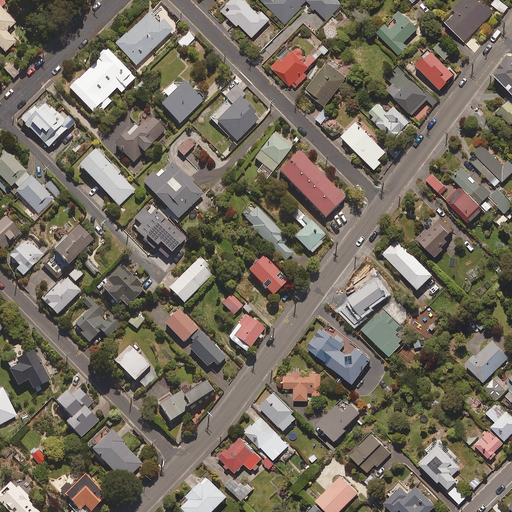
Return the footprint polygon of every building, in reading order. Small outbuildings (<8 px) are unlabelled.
[(259,16),(241,0),(233,0),(226,8),(230,11),(225,17),(237,28),(239,26),(252,39),(270,20),(262,13),(259,16)] [(260,0),(284,25),(308,2),(309,0),(260,0)] [(335,0),(309,0),(308,2),(326,21),(341,6),(335,0)] [(492,14),(477,0),(464,0),(453,11),(457,14),(446,25),(464,43),(492,14)] [(0,5),(0,47),(6,54),(18,43),(7,32),(17,23),(0,5)] [(401,13),(394,19),(398,24),(391,30),(387,26),(377,35),(398,57),(407,48),(403,44),(417,31),(401,13)] [(158,25),(148,14),(115,46),(135,67),(172,31),(162,21),(158,25)] [(195,38),(189,33),(179,45),(184,50),(195,38)] [(451,54),(439,44),(433,50),(445,60),(451,54)] [(289,50),(270,68),(289,88),(309,70),(289,50)] [(100,59),(68,90),(92,114),(99,107),(103,111),(111,102),(108,99),(117,90),(120,93),(135,79),(107,52),(105,54),(103,52),(98,57),(100,59)] [(431,52),(416,67),(439,91),(454,77),(431,52)] [(511,61),(507,57),(490,74),(511,96),(511,61)] [(20,74),(10,64),(4,70),(14,80),(20,74)] [(346,79),(327,65),(306,93),(324,108),(346,79)] [(424,95),(411,82),(400,93),(393,86),(387,92),(411,117),(428,100),(424,95)] [(203,102),(184,84),(177,92),(172,87),(162,97),(167,101),(159,109),(178,127),(203,102)] [(244,96),(234,86),(224,97),(228,100),(210,119),(236,143),(259,120),(239,101),(244,96)] [(428,91),(424,95),(428,100),(434,106),(439,102),(428,91)] [(511,124),(511,99),(511,98),(497,114),(510,126),(511,124)] [(58,116),(46,103),(37,112),(34,109),(20,122),(47,150),(74,124),(62,112),(58,116)] [(393,109),(388,115),(382,110),(384,109),(378,104),(369,114),(373,119),(370,122),(378,129),(393,143),(410,124),(393,109)] [(114,147),(133,164),(165,130),(152,118),(146,125),(144,124),(138,130),(134,126),(114,147)] [(386,154),(356,125),(341,139),(374,171),(381,164),(378,162),(386,154)] [(293,147),(275,133),(255,160),(272,173),(293,147)] [(189,139),(177,152),(184,158),(196,146),(189,139)] [(469,161),(496,188),(501,182),(502,183),(511,174),(511,165),(507,160),(502,165),(483,145),(475,153),(477,154),(469,161)] [(4,150),(0,154),(0,176),(12,188),(16,184),(21,189),(15,196),(28,209),(25,212),(35,223),(57,201),(34,178),(33,179),(4,150)] [(135,191),(95,152),(79,169),(118,208),(135,191)] [(344,201),(299,155),(279,175),(304,201),(324,221),(344,201)] [(164,212),(177,225),(180,223),(178,221),(202,197),(171,165),(163,173),(161,171),(155,177),(153,176),(143,185),(166,209),(164,212)] [(480,207),(490,196),(460,168),(450,179),(480,207)] [(447,190),(432,176),(426,182),(441,197),(447,190)] [(51,180),(45,186),(58,198),(63,193),(51,180)] [(505,214),(511,206),(511,200),(499,189),(489,199),(505,214)] [(450,207),(460,197),(454,192),(445,202),(450,207)] [(464,201),(453,212),(468,226),(479,214),(464,201)] [(492,208),(486,202),(480,209),(486,215),(492,208)] [(288,240),(252,206),(239,219),(285,262),(292,255),(283,245),(288,240)] [(503,215),(496,224),(501,229),(511,217),(511,214),(507,219),(503,215)] [(311,255),(322,244),(321,242),(325,237),(303,215),(296,222),(303,229),(294,238),(311,255)] [(22,233),(8,218),(0,225),(0,247),(3,251),(22,233)] [(435,260),(444,251),(442,249),(447,243),(445,241),(453,233),(440,220),(429,232),(426,230),(415,241),(435,260)] [(71,227),(65,222),(56,233),(61,238),(71,227)] [(71,266),(83,253),(86,255),(89,252),(87,250),(95,241),(78,225),(54,250),(71,266)] [(180,227),(174,232),(180,238),(186,233),(180,227)] [(180,247),(163,230),(146,248),(169,269),(181,256),(176,251),(180,247)] [(39,250),(28,240),(12,258),(21,266),(18,270),(25,277),(49,250),(44,245),(39,250)] [(435,282),(400,246),(385,260),(421,297),(435,282)] [(67,266),(56,256),(48,266),(59,275),(67,266)] [(208,267),(200,259),(168,292),(183,306),(211,277),(204,271),(208,267)] [(264,259),(248,274),(272,299),(288,284),(264,259)] [(147,290),(123,267),(114,276),(116,278),(111,284),(104,290),(120,305),(123,302),(129,308),(147,290)] [(84,276),(77,269),(70,276),(76,283),(84,276)] [(65,276),(42,300),(59,315),(81,291),(65,276)] [(255,286),(246,276),(234,288),(243,297),(255,286)] [(379,302),(361,288),(343,312),(361,326),(379,302)] [(105,314),(89,298),(84,303),(90,309),(75,324),(83,333),(81,334),(90,343),(102,331),(109,338),(121,325),(112,316),(105,323),(101,318),(105,314)] [(397,336),(399,334),(397,331),(407,321),(407,315),(405,310),(402,307),(395,304),(389,304),(363,332),(390,358),(401,347),(399,345),(402,341),(397,336)] [(185,344),(199,330),(180,311),(167,325),(185,344)] [(145,319),(137,313),(129,323),(137,329),(145,319)] [(257,339),(260,341),(263,337),(260,335),(264,330),(245,316),(228,339),(240,348),(247,353),(257,339)] [(199,330),(185,344),(217,375),(222,370),(219,367),(228,358),(199,330)] [(340,352),(346,344),(336,336),(333,339),(322,330),(306,350),(352,386),(371,361),(356,350),(349,359),(340,352)] [(465,367),(482,385),(510,359),(492,341),(465,367)] [(116,362),(137,383),(139,381),(145,388),(158,375),(131,347),(116,362)] [(51,382),(35,352),(18,362),(20,365),(11,370),(21,387),(30,382),(35,391),(51,382)] [(302,377),(302,373),(293,373),(293,378),(284,378),(284,390),(293,390),(293,403),(308,403),(308,395),(312,395),(313,398),(322,398),(321,374),(309,374),(309,377),(302,377)] [(511,375),(504,383),(498,376),(484,389),(496,402),(511,387),(511,375)] [(215,393),(207,381),(191,392),(188,388),(165,403),(161,407),(172,422),(215,393)] [(93,403),(80,389),(73,397),(69,393),(58,403),(74,419),(68,424),(83,439),(100,421),(88,409),(93,403)] [(0,425),(18,417),(4,391),(0,392),(0,425)] [(293,413),(273,395),(259,410),(284,433),(296,420),(291,416),(293,413)] [(477,400),(474,403),(469,398),(463,404),(479,421),(484,416),(477,409),(482,404),(477,400)] [(359,415),(343,400),(317,429),(334,445),(345,433),(344,431),(359,415)] [(491,430),(505,443),(511,435),(511,418),(496,403),(485,415),(496,424),(491,430)] [(289,445),(261,419),(253,427),(251,426),(243,434),(274,462),(289,445)] [(504,445),(488,431),(487,432),(481,426),(475,432),(481,438),(473,446),(490,462),(496,456),(494,454),(504,445)] [(144,465),(114,433),(95,451),(124,483),(144,465)] [(471,447),(477,440),(471,434),(464,441),(471,447)] [(390,455),(371,436),(350,458),(367,475),(375,466),(378,468),(390,455)] [(262,460),(238,438),(218,459),(235,475),(244,465),(253,474),(259,468),(256,466),(262,460)] [(457,459),(438,439),(426,451),(430,454),(418,466),(447,494),(457,483),(452,478),(461,469),(454,462),(457,459)] [(47,458),(40,451),(33,457),(40,465),(47,458)] [(94,511),(108,498),(85,475),(70,490),(67,487),(62,492),(81,511),(86,506),(92,511),(94,511)] [(377,482),(371,476),(365,483),(372,489),(377,482)] [(340,511),(358,495),(341,478),(316,503),(324,511),(340,511)] [(214,511),(227,499),(207,479),(186,499),(189,502),(181,510),(183,511),(214,511)] [(239,487),(231,479),(224,486),(241,503),(254,489),(249,484),(245,488),(241,484),(239,487)] [(32,500),(13,481),(0,494),(0,502),(9,511),(39,511),(29,502),(32,500)] [(436,511),(438,511),(416,489),(408,497),(401,490),(385,506),(390,511),(399,511),(400,511),(399,511),(436,511)] [(466,499),(456,489),(449,496),(459,506),(466,499)]
